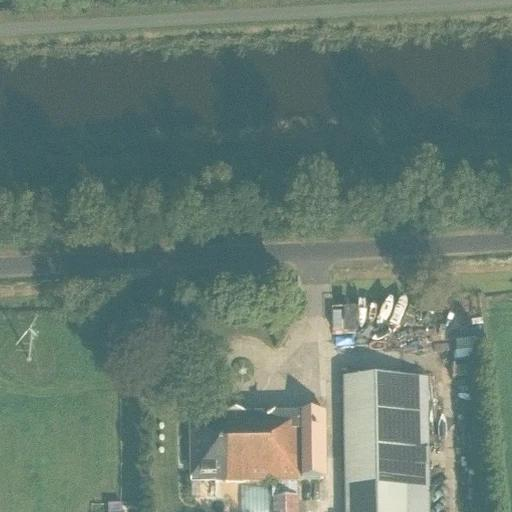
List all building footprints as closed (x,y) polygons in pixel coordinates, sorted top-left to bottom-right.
[(429,511),(427,380),(403,380),(343,381),(344,511),(429,511)] [(271,483),(297,483),(300,482),(299,417),(299,412),(226,414),(226,418),(213,418),(214,483),(214,484),(271,483)] [(299,417),(300,482),(326,482),(325,416),(299,417)] [(214,483),(213,418),(189,419),(190,483),(214,483)] [(271,483),(271,511),(297,511),(297,483),(271,483)]
